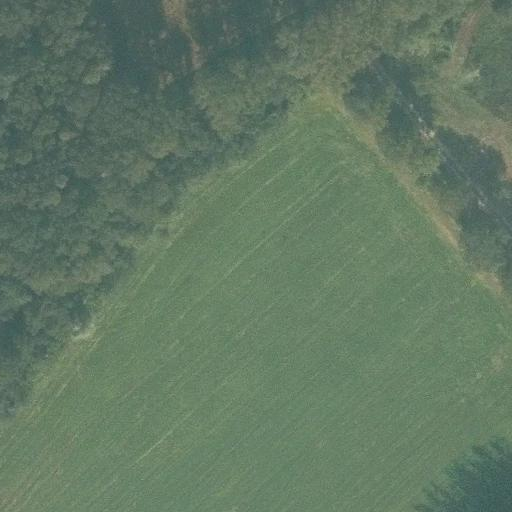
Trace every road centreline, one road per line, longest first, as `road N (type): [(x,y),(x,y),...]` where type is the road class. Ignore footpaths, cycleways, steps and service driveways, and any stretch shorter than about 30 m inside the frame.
road 1 (track): [(351,0),(153,124),(105,174),(0,315)]
road 2 (track): [(328,13),(511,231)]
